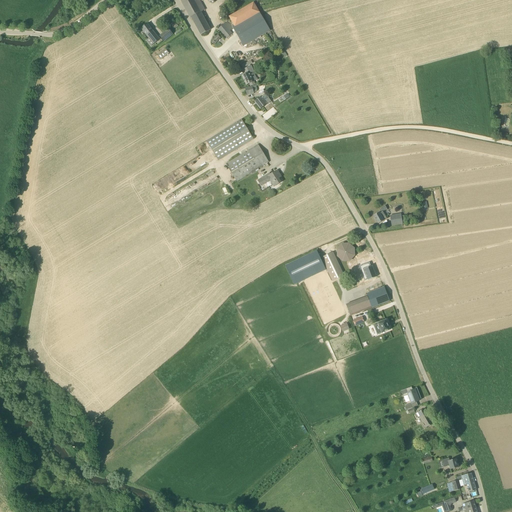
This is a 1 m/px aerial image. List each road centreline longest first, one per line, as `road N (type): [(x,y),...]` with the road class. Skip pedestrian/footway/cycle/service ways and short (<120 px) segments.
road 1 (unclassified): [(484,511),(384,272),(336,179),(316,156),(253,115),(176,0)]
road 2 (track): [(304,148),(402,127),(510,143)]
road 3 (track): [(272,371),(356,511)]
